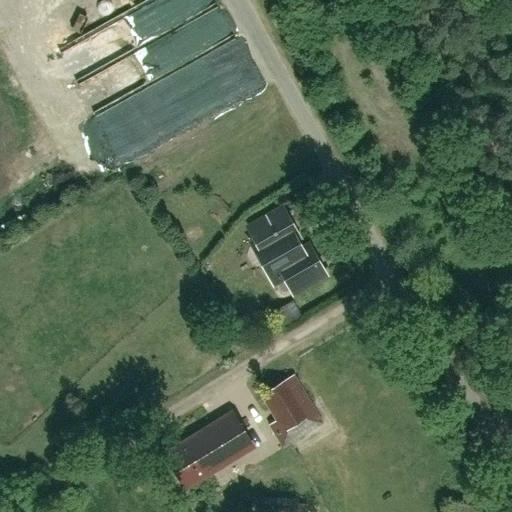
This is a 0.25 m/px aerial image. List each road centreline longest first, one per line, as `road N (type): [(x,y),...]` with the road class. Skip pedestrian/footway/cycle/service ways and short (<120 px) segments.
road 1 (unclassified): [(511,463),(451,379),(244,0)]
road 2 (track): [(29,511),(399,284)]
